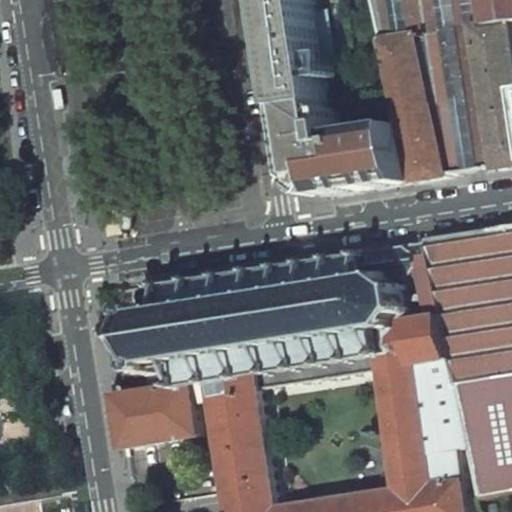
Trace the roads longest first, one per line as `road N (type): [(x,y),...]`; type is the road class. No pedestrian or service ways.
road 1 (residential): [(67,268),(25,0)]
road 2 (residential): [(250,0),(287,236)]
road 3 (residential): [(104,492),(67,268)]
road 4 (residential): [(511,201),(287,236)]
road 5 (residential): [(287,236),(67,268)]
